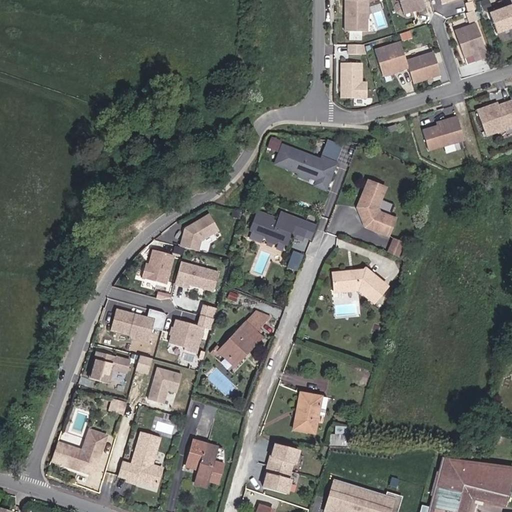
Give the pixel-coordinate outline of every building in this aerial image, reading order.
[(365,31),(365,0),(343,0),(343,31),(365,31)] [(424,7),(421,0),(397,0),(400,7),(408,11),(424,7)] [(511,27),(511,5),(488,14),(495,34),(511,27)] [(487,56),(475,22),(453,30),(463,57),(472,54),(474,61),(487,56)] [(405,60),(399,41),(373,50),(381,75),(407,67),(405,60)] [(439,74),(432,52),(405,60),(407,67),(412,83),(439,74)] [(365,98),(365,82),(360,82),(360,63),(340,63),(339,97),(365,98)] [(511,124),(509,117),(511,116),(511,103),(510,100),(493,106),(492,103),(475,109),(484,135),(496,130),(497,131),(511,125),(511,124)] [(463,139),(456,116),(448,118),(449,121),(436,125),(421,130),(427,150),(463,139)] [(279,152),(283,142),(273,139),(270,148),(279,152)] [(446,153),(462,148),(460,141),(444,147),(446,153)] [(336,166),(284,146),(277,164),(301,174),(303,170),(320,177),(319,181),(316,186),(327,190),(336,166)] [(337,164),(322,158),(321,160),(336,166),(337,164)] [(319,181),(320,177),(303,170),(301,174),(300,177),(309,180),(310,177),(319,181)] [(377,208),(385,188),(368,181),(357,208),(360,214),(363,214),(364,217),(363,221),(365,227),(388,236),(395,219),(379,212),(377,208)] [(287,243),(292,230),(304,235),(309,223),(282,212),(278,222),(272,219),(273,216),(258,211),(251,229),(265,234),(267,239),(274,242),(279,240),(287,243)] [(218,230),(208,214),(187,227),(188,229),(183,232),(180,247),(197,251),(200,241),(218,230)] [(312,238),(317,226),(309,223),(304,235),(312,238)] [(395,239),(390,252),(400,256),(404,243),(395,239)] [(166,285),(173,256),(153,250),(149,266),(148,269),(144,268),(141,278),(166,285)] [(213,291),(218,273),(180,263),(174,284),(182,286),(183,283),(188,285),(213,291)] [(373,303),(387,287),(366,269),(365,270),(333,273),(335,293),(358,290),(373,303)] [(132,337),(149,342),(155,319),(116,309),(111,329),(130,334),(132,337)] [(253,342),(259,336),(256,332),(270,317),(256,311),(220,350),(234,363),(244,352),(246,354),(255,344),(253,342)] [(196,354),(204,327),(176,319),(174,327),(172,327),(170,335),(172,335),(169,343),(185,348),(184,350),(196,354)] [(213,356),(220,349),(216,346),(210,353),(213,356)] [(112,370),(127,373),(130,358),(93,351),(88,379),(109,383),(112,370)] [(151,373),(154,357),(138,355),(135,371),(151,373)] [(176,393),(181,375),(157,369),(148,400),(163,404),(167,390),(176,393)] [(324,417),(327,398),(303,394),(299,415),(296,414),(293,429),(314,433),(317,416),(324,417)] [(112,399),(109,410),(123,415),(127,403),(112,399)] [(90,443),(94,432),(89,430),(85,442),(90,443)] [(82,451),(57,443),(51,461),(90,474),(96,471),(104,448),(102,448),(106,436),(94,432),(90,443),(85,442),(82,451)] [(156,487),(162,469),(151,465),(159,439),(141,434),(131,465),(122,462),(118,476),(128,479),(127,481),(135,484),(136,479),(141,480),(142,483),(156,487)] [(218,483),(223,464),(213,461),(216,447),(196,442),(189,467),(199,470),(195,484),(206,486),(207,480),(218,483)] [(288,479),(292,464),(294,465),(298,450),(275,444),(263,488),(286,494),(290,480),(288,479)] [(477,499),(480,485),(508,492),(511,474),(511,468),(443,459),(429,511),(465,511),(470,497),(477,499)] [(388,511),(393,498),(385,496),(335,481),(331,493),(334,494),(332,501),(330,500),(325,511),(388,511)] [(504,506),(508,492),(480,485),(477,499),(504,506)] [(397,511),(401,501),(393,498),(388,511),(397,511)]
